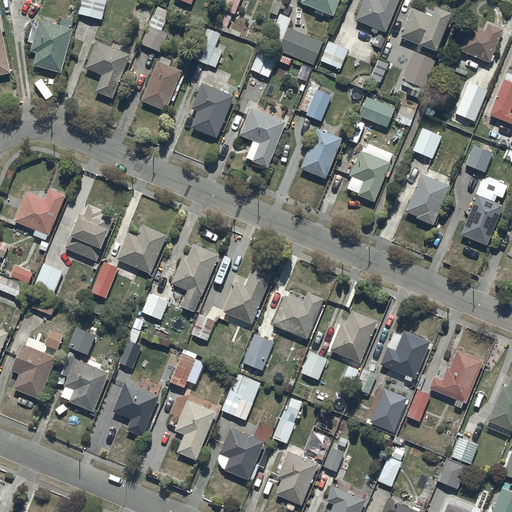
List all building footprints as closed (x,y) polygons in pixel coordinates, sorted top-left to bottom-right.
[(105,0),(82,0),(77,17),(102,23),(107,0),(105,0)] [(234,18),(241,0),(226,0),(215,27),(225,31),(231,17),(234,18)] [(341,0),(303,0),(300,7),(316,13),(315,15),(323,18),(324,16),(333,20),(341,0)] [(385,36),(400,0),(381,0),(380,4),(370,0),(365,0),(355,24),(372,31),(371,33),(377,35),(378,33),(385,36)] [(170,13),(144,2),(136,20),(149,26),(148,28),(161,33),(170,13)] [(283,6),(274,2),(269,15),(278,18),(283,6)] [(432,20),(412,10),(400,40),(420,49),(419,52),(436,58),(451,21),(449,20),(451,15),(437,10),(435,15),(434,15),(432,20)] [(322,45),(287,30),(290,23),(279,18),(266,49),(312,68),(322,45)] [(59,29),(38,24),(29,56),(35,57),(32,69),(60,77),(72,33),(71,32),(73,23),(62,20),(59,29)] [(491,66),(503,34),(487,28),(485,33),(469,27),(458,54),(491,66)] [(207,29),(195,64),(208,68),(208,67),(215,70),(222,51),(215,49),(220,34),(207,29)] [(148,31),(141,47),(160,55),(168,37),(152,30),(151,32),(148,31)] [(8,69),(0,31),(0,79),(5,79),(5,80),(6,80),(7,80),(7,81),(8,81),(9,81),(10,81),(11,81),(12,81),(12,80),(13,80),(13,79),(14,79),(14,78),(15,78),(15,77),(15,76),(15,75),(15,74),(15,73),(14,72),(13,71),(13,70),(12,70),(11,70),(10,69),(9,69),(8,69)] [(112,102),(124,73),(131,58),(97,44),(85,72),(101,79),(94,95),(112,102)] [(348,53),(328,45),(320,64),(340,72),(348,53)] [(291,62),(259,48),(257,53),(258,53),(250,73),(260,78),(251,95),(258,98),(267,80),(268,81),(276,63),(288,68),(291,62)] [(435,64),(413,55),(402,82),(424,91),(435,64)] [(389,82),(396,63),(381,56),(373,76),(389,82)] [(157,64),(140,104),(165,114),(168,115),(172,105),(170,104),(171,103),(174,104),(185,76),(169,70),(172,62),(161,58),(158,65),(157,64)] [(511,99),(511,79),(503,76),(489,111),(511,120),(511,119),(511,110),(508,109),(511,99)] [(305,119),(320,125),(332,96),(318,90),(319,87),(310,83),(297,113),(306,117),(305,119)] [(468,83),(454,117),(473,124),(487,91),(468,83)] [(224,124),(233,100),(219,94),(220,92),(203,86),(203,88),(201,87),(190,113),(196,115),(190,131),(216,142),(220,132),(224,134),(227,125),(224,124)] [(366,99),(358,119),(387,131),(395,111),(366,99)] [(251,110),(239,139),(253,145),(246,161),(252,164),(252,165),(267,172),(274,155),(276,156),(278,150),(276,149),(286,126),(263,115),(251,110)] [(443,137),(423,129),(412,154),(433,162),(443,137)] [(341,143),(316,132),(300,173),(325,183),(341,143)] [(494,153),(474,145),(465,167),(484,176),(494,153)] [(391,160),(364,148),(362,155),(360,155),(349,181),(350,181),(346,192),(358,197),(358,199),(374,206),(385,179),(387,180),(393,167),(389,166),(391,160)] [(449,190),(422,178),(404,215),(416,220),(416,222),(433,229),(449,190)] [(35,227),(33,233),(45,238),(48,232),(49,233),(66,192),(50,186),(46,197),(26,189),(14,218),(35,227)] [(460,232),(486,243),(502,202),(476,192),(460,232)] [(97,259),(109,228),(113,229),(117,221),(113,219),(116,212),(88,201),(84,212),(78,210),(75,219),(71,217),(68,224),(72,226),(65,246),(97,259)] [(128,230),(116,256),(150,271),(167,232),(142,221),(137,234),(128,230)] [(0,239),(0,254),(3,256),(9,243),(0,239)] [(195,310),(219,252),(218,252),(220,247),(214,245),(213,249),(194,241),(187,256),(183,254),(171,281),(188,288),(182,304),(195,310)] [(118,264),(104,259),(91,290),(106,296),(112,280),(115,281),(118,274),(115,273),(118,264)] [(44,261),(34,282),(54,291),(64,270),(44,261)] [(16,263),(11,273),(28,281),(33,270),(16,263)] [(252,321),(271,272),(253,264),(247,279),(246,278),(244,282),(235,278),(223,310),(252,321)] [(0,271),(0,288),(26,300),(33,286),(0,271)] [(39,289),(33,305),(52,313),(58,298),(39,289)] [(306,342),(324,297),(308,289),(304,300),(284,293),(273,322),(274,323),(272,329),(306,342)] [(169,299),(149,291),(142,310),(161,318),(169,299)] [(378,318),(352,307),(345,322),(342,321),(331,348),(361,360),(378,318)] [(216,319),(199,312),(191,331),(207,338),(216,319)] [(76,324),(68,343),(89,351),(96,332),(76,324)] [(0,352),(9,330),(0,326),(0,352)] [(142,331),(132,326),(118,361),(132,366),(141,344),(139,343),(142,336),(140,336),(142,331)] [(51,327),(45,342),(58,347),(64,333),(51,327)] [(414,376),(430,339),(403,328),(401,333),(394,330),(388,344),(387,344),(379,362),(405,373),(404,376),(411,379),(412,375),(414,376)] [(255,331),(242,360),(262,368),(274,339),(255,331)] [(57,355),(22,341),(11,368),(19,371),(13,386),(42,397),(44,391),(43,391),(57,355)] [(482,358),(456,347),(450,362),(442,359),(435,376),(432,374),(428,386),(457,397),(454,403),(460,405),(462,400),(465,401),(482,358)] [(197,355),(183,349),(179,358),(167,353),(158,374),(187,386),(189,382),(187,381),(197,355)] [(318,378),(327,357),(310,349),(301,370),(318,378)] [(70,397),(69,399),(93,408),(109,370),(74,356),(73,358),(63,354),(56,370),(67,375),(64,383),(65,384),(61,394),(70,397)] [(359,368),(349,363),(344,374),(354,378),(359,368)] [(368,392),(376,372),(367,368),(359,388),(368,392)] [(261,380),(237,370),(221,408),(247,419),(256,396),(255,396),(261,380)] [(511,428),(511,373),(506,385),(501,383),(487,418),(489,419),(487,425),(509,434),(511,428)] [(160,393),(124,379),(112,409),(131,416),(126,427),(143,434),(146,427),(151,429),(161,404),(157,402),(160,393)] [(430,392),(417,387),(406,414),(419,419),(430,392)] [(302,399),(291,395),(285,411),(296,415),(302,399)] [(197,457),(216,409),(187,397),(175,428),(184,431),(177,449),(197,457)] [(295,420),(281,415),(273,436),(286,441),(295,420)] [(265,438),(230,424),(220,451),(220,452),(219,452),(219,453),(219,454),(218,455),(218,456),(218,457),(218,458),(218,459),(218,460),(219,461),(219,462),(220,463),(220,464),(221,465),(222,465),(222,466),(223,466),(223,467),(224,467),(249,477),(249,476),(253,478),(257,467),(254,465),(259,454),(262,455),(266,446),(262,444),(265,438)] [(477,443),(458,436),(451,454),(471,461),(477,443)] [(344,450),(332,445),(324,465),(335,470),(344,450)] [(391,456),(400,459),(404,449),(395,445),(395,447),(393,447),(391,452),(393,452),(391,456)] [(302,503),(318,461),(287,449),(285,455),(281,454),(275,467),(280,468),(277,475),(282,477),(275,492),(302,503)] [(511,449),(502,473),(511,476),(511,449)] [(400,459),(391,456),(387,454),(377,479),(391,485),(401,460),(400,459)] [(467,464),(446,456),(440,469),(437,468),(435,473),(439,474),(437,479),(457,488),(467,464)] [(333,501),(328,511),(362,511),(369,496),(352,489),(354,484),(339,478),(336,485),(332,483),(326,498),(333,501)] [(501,485),(490,511),(491,511),(511,511),(511,488),(509,487),(511,483),(504,481),(502,486),(501,485)] [(482,511),(483,510),(447,495),(440,511),(482,511)] [(382,511),(418,511),(420,507),(413,503),(411,506),(387,496),(381,511),(382,511)]
